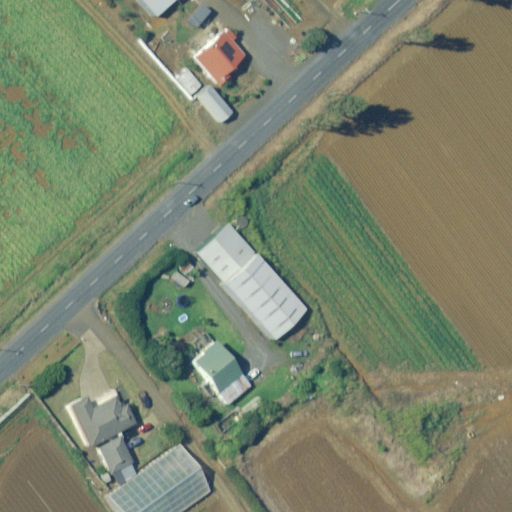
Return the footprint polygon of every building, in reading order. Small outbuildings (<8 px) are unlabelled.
[(139,0),(153,14),(167,0),(139,0)] [(205,12),(198,6),(184,21),(191,28),(205,12)] [(230,38),(234,34),(225,26),(222,29),(220,27),(194,52),(191,55),(216,83),(227,73),(227,72),(224,69),(231,62),(243,52),(230,38)] [(198,84),(183,68),(172,79),(188,94),(198,84)] [(195,93),(218,120),(230,110),(207,83),(195,93)] [(225,221),(194,251),(222,280),(253,250),(225,221)] [(223,281),(273,335),(305,305),(255,252),(223,281)] [(307,320),(300,328),(307,333),(313,324),(307,320)] [(311,329),(302,341),(308,345),(317,333),(311,329)] [(217,388),(225,400),(248,383),(238,370),(240,369),(214,334),(206,340),(201,344),(198,346),(200,348),(190,356),(216,390),(217,388)] [(332,359),(326,365),(331,370),(337,363),(332,359)] [(116,386),(124,400),(131,396),(124,383),(116,386)] [(134,419),(124,400),(118,402),(112,390),(88,403),(82,391),(64,400),(87,443),(106,433),(108,435),(94,443),(108,470),(111,468),(124,461),(131,458),(117,431),(115,432),(114,429),(134,419)] [(118,511),(176,511),(211,488),(178,441),(107,490),(105,492),(118,511)] [(116,473),(113,476),(115,480),(123,476),(120,471),(116,473)]
